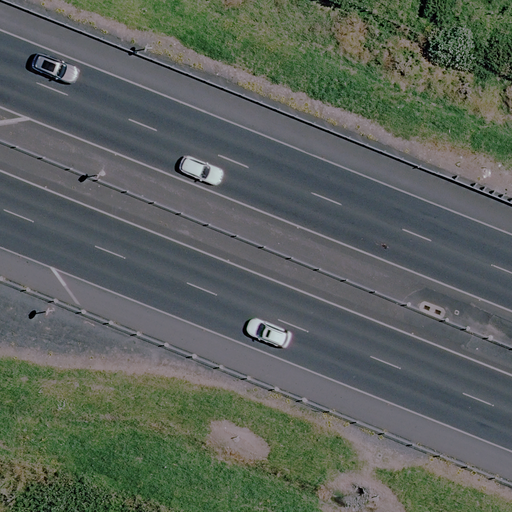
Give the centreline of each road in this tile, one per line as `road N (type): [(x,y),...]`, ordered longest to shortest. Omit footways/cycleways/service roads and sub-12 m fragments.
road 1 (motorway): [(511,421),(0,212)]
road 2 (motorway): [(0,77),(511,284)]
